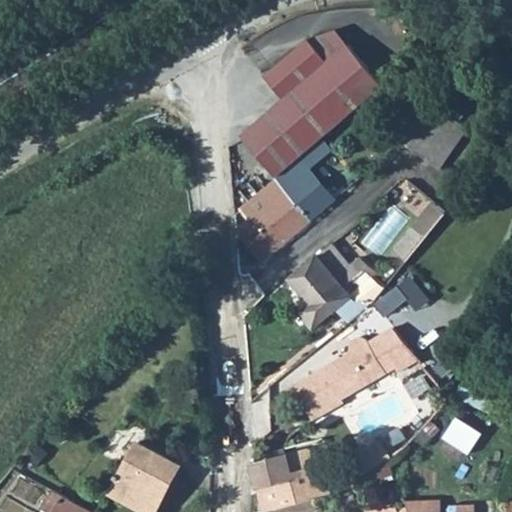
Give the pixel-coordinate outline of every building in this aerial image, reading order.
[(307,38),(326,60),(347,42),(335,28),(307,38)] [(277,177),(296,160),(384,85),(347,42),(326,60),(307,38),(265,75),(283,97),(241,134),(277,177)] [(428,100),(449,115),(455,107),(434,92),(428,100)] [(400,139),(441,167),(468,128),(449,115),(428,100),(400,139)] [(235,229),(261,260),(332,200),(296,160),(277,177),(240,208),(248,218),(235,229)] [(413,226),(426,236),(444,211),(432,202),(413,226)] [(393,251),(406,261),(426,236),(413,226),(393,251)] [(291,279),(312,304),(301,313),(314,327),(337,307),(350,321),(373,302),(384,288),(374,276),(379,272),(361,258),(351,266),(331,244),(291,279)] [(394,328),(370,343),(367,340),(362,337),(354,338),(350,345),(352,353),(294,387),(316,423),(349,403),(345,398),(399,366),(403,372),(422,361),(394,328)] [(457,413),(447,437),(477,449),(486,425),(457,413)] [(415,437),(425,446),(433,437),(424,429),(415,437)] [(357,456),(367,473),(389,460),(378,442),(357,456)] [(164,479),(173,463),(138,444),(112,491),(150,511),(154,511),(170,483),(164,479)] [(249,466),(258,511),(268,511),(324,497),(316,459),(307,451),(286,456),(249,466)] [(164,479),(170,483),(179,466),(173,463),(164,479)] [(39,508),(44,511),(49,511),(64,495),(53,490),(39,508)] [(49,511),(88,511),(90,509),(64,495),(49,511)]
